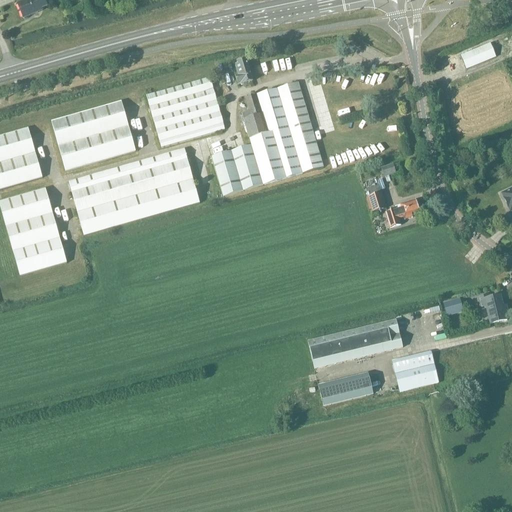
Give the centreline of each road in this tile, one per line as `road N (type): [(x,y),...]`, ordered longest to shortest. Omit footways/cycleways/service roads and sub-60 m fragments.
road 1 (secondary): [(0,77),(150,35),(329,0)]
road 2 (tertiary): [(511,260),(479,243),(435,178),(406,0)]
road 3 (track): [(511,327),(323,373)]
